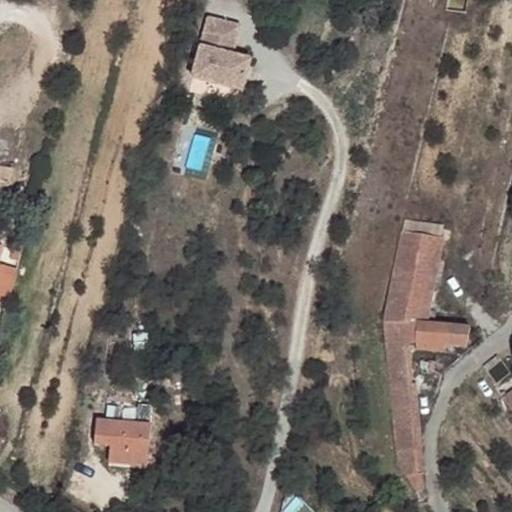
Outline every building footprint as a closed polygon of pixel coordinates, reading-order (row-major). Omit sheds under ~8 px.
[(245,30),(213,21),(197,81),(246,94),(254,63),(237,58),(226,56),(230,43),(240,46),(245,30)] [(240,46),(230,43),(226,56),(237,58),(240,46)] [(449,223),(408,214),(405,233),(445,241),(449,223)] [(405,233),(397,273),(438,279),(445,241),(405,233)] [(397,273),(387,324),(430,326),(438,279),(397,273)] [(12,306),(0,302),(0,335),(3,336),(12,306)] [(430,326),(387,324),(396,453),(413,483),(422,478),(417,472),(409,345),(469,349),(472,331),(430,326)] [(151,427),(96,423),(95,445),(112,448),(111,463),(149,466),(151,427)]
